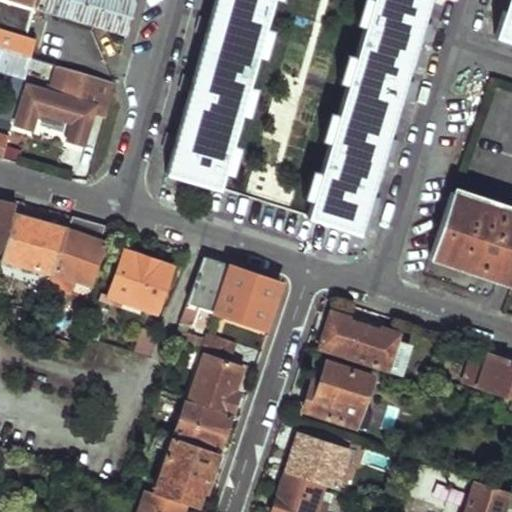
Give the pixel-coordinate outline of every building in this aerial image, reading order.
[(0,0),(0,47),(27,55),(31,56),(36,40),(27,38),(36,7),(10,0),(0,0)] [(10,0),(36,7),(130,34),(139,0),(10,0)] [(213,32),(199,80),(196,89),(170,173),(219,188),(277,0),(222,0),(216,22),(213,32)] [(381,0),(310,218),(361,233),(369,208),(372,198),(388,150),(391,141),(407,93),(410,83),(426,35),(429,25),(437,0),(381,0)] [(511,0),(508,0),(496,35),(511,39),(511,0)] [(208,20),(205,29),(213,32),(216,22),(208,20)] [(429,25),(426,35),(434,38),(437,28),(429,25)] [(0,47),(0,70),(9,74),(0,110),(0,155),(6,157),(11,133),(9,132),(24,66),(27,55),(0,47)] [(27,55),(24,66),(45,72),(48,61),(31,56),(27,55)] [(30,86),(19,123),(35,127),(40,111),(76,122),(71,138),(88,142),(97,111),(108,115),(117,82),(93,75),(90,90),(77,87),(82,71),(60,65),(52,92),(30,86)] [(190,77),(188,87),(196,89),(199,80),(190,77)] [(410,83),(407,93),(415,95),(418,86),(410,83)] [(391,141),(388,150),(396,153),(399,143),(391,141)] [(511,210),(452,190),(430,256),(511,282),(511,210)] [(372,198),(369,208),(377,211),(380,201),(372,198)] [(0,201),(0,250),(3,251),(15,216),(18,206),(0,201)] [(3,251),(0,257),(56,274),(70,230),(15,216),(3,251)] [(56,274),(53,282),(90,294),(107,243),(102,241),(107,226),(98,224),(75,217),(70,230),(56,274)] [(125,251),(110,295),(107,304),(113,306),(116,297),(158,311),(172,267),(125,251)] [(205,256),(180,322),(194,325),(202,304),(216,309),(231,265),(218,261),(205,256)] [(231,265),(216,309),(267,326),(282,281),(257,273),(231,265)] [(98,304),(87,336),(98,340),(109,308),(98,304)] [(331,310),(320,346),(388,368),(396,344),(400,333),(384,327),(383,331),(347,319),(349,315),(331,310)] [(15,334),(30,338),(32,332),(17,327),(15,334)] [(140,327),(132,350),(147,355),(155,333),(140,327)] [(174,340),(201,350),(205,338),(178,329),(174,340)] [(62,337),(58,350),(80,357),(84,345),(62,337)] [(201,350),(204,350),(235,361),(238,350),(205,338),(201,350)] [(396,344),(388,368),(402,374),(409,348),(396,344)] [(204,350),(186,397),(196,400),(233,411),(240,391),(235,390),(243,364),(235,361),(204,350)] [(467,362),(462,380),(511,395),(511,366),(508,365),(510,359),(490,353),(486,368),(467,362)] [(319,358),(303,407),(358,424),(374,377),(319,358)] [(196,400),(182,439),(220,451),(233,411),(196,400)] [(169,450),(156,494),(184,503),(195,507),(200,487),(209,489),(220,451),(182,439),(161,431),(158,446),(169,450)] [(300,432),(288,469),(339,484),(350,447),(352,442),(331,436),(330,441),(300,432)] [(0,444),(0,459),(12,464),(17,451),(0,444)] [(286,474),(272,511),(314,511),(322,485),(286,474)] [(504,511),(511,490),(475,478),(464,511),(504,511)] [(149,492),(141,511),(180,511),(184,503),(156,494),(149,492)]
